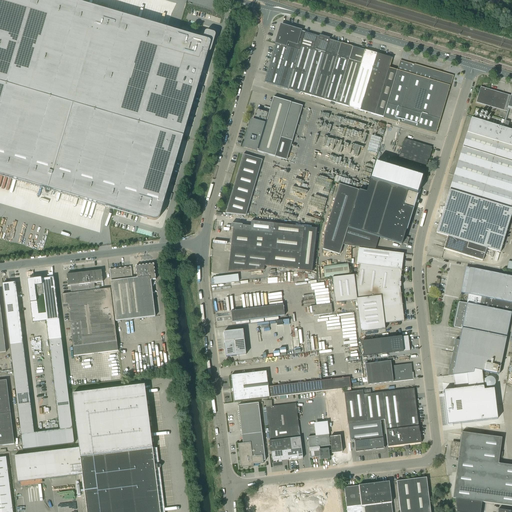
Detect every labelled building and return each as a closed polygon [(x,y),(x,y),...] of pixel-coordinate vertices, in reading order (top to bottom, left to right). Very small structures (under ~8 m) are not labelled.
[(0,0),(0,175),(44,188),(42,194),(46,195),(46,194),(51,195),(52,191),(105,206),(109,208),(136,216),(147,219),(153,220),(154,220),(155,220),(156,220),(157,220),(158,219),(159,218),(159,217),(160,216),(163,206),(183,137),(205,63),(205,62),(205,61),(204,60),(203,60),(203,59),(205,52),(207,53),(208,53),(209,53),(210,52),(211,51),(215,37),(215,36),(215,35),(215,34),(214,34),(213,33),(208,32),(207,32),(206,32),(205,32),(205,33),(204,33),(204,34),(203,37),(203,38),(202,38),(202,39),(201,39),(200,39),(194,37),(166,29),(105,11),(107,5),(103,4),(103,5),(102,5),(98,4),(96,8),(83,4),(68,0),(0,0)] [(300,50),(305,33),(284,27),(280,29),(276,43),(300,50)] [(312,96),(329,40),(305,33),(300,50),(294,70),(306,73),(300,93),(312,96)] [(324,100),(341,43),(329,40),(312,96),(324,100)] [(294,70),(300,50),(276,43),(264,82),(300,93),(306,73),(294,70)] [(336,103),(353,47),(341,43),(324,100),(336,103)] [(348,107),(365,50),(353,47),(336,103),(348,107)] [(360,111),(377,54),(365,50),(348,107),(360,111)] [(360,111),(376,115),(390,68),(392,58),(377,54),(360,111)] [(400,61),(397,70),(383,117),(383,118),(436,134),(453,76),(400,61)] [(390,68),(376,115),(383,117),(397,70),(390,68)] [(478,95),(476,103),(506,112),(508,107),(511,108),(511,96),(480,87),(478,95)] [(273,98),(257,152),(286,160),(302,106),(273,98)] [(250,119),(242,145),(257,150),(267,114),(256,110),(253,120),(250,119)] [(511,130),(471,118),(436,233),(447,237),(443,249),(459,254),(482,261),(484,255),(484,254),(486,249),(500,253),(511,213),(511,130)] [(391,158),(388,167),(422,177),(432,147),(404,139),(398,160),(391,158)] [(242,155),(225,214),(245,216),(262,160),(242,155)] [(359,191),(347,228),(379,238),(402,245),(404,237),(408,223),(409,220),(413,209),(417,195),(422,178),(378,164),(376,163),(371,180),(367,193),(359,191)] [(328,184),(325,183),(323,190),(326,190),(324,196),(330,197),(334,181),(329,180),(328,184)] [(324,234),(322,250),(339,255),(347,228),(359,191),(339,185),(324,234)] [(231,246),(228,273),(264,271),(264,267),(279,269),(278,273),(297,273),(297,271),(312,272),(317,229),(251,222),(250,226),(231,224),(231,229),(233,229),(233,230),(231,246)] [(403,254),(359,248),(357,265),(359,265),(358,274),(332,277),(335,303),(357,301),(360,332),(385,330),(384,324),(404,321),(400,287),(401,283),(400,282),(403,254)] [(350,274),(348,263),(323,266),(325,277),(350,274)] [(110,270),(111,281),(116,322),(155,317),(154,304),(151,280),(156,280),(155,275),(155,273),(155,271),(155,269),(155,268),(154,268),(154,266),(154,264),(153,264),(151,265),(151,264),(149,265),(150,265),(147,265),(146,265),(144,265),(143,265),(143,266),(141,266),(139,266),(137,266),(136,266),(135,267),(134,266),(131,266),(130,267),(130,268),(129,268),(126,268),(124,269),(124,268),(121,269),(118,269),(116,269),(116,270),(113,270),(113,269),(110,270)] [(502,356),(511,313),(511,310),(511,276),(470,268),(465,294),(469,294),(467,304),(459,302),(458,304),(454,326),(441,324),(430,325),(440,324),(454,327),(462,328),(453,375),(438,376),(438,377),(466,374),(473,373),(474,369),(482,371),(489,372),(499,374),(499,371),(501,372),(505,356),(502,356)] [(71,293),(62,295),(63,305),(68,304),(74,356),(118,351),(112,304),(110,289),(95,290),(94,283),(103,282),(101,270),(66,275),(68,287),(70,286),(71,293)] [(61,339),(54,278),(22,281),(27,323),(46,321),(46,322),(48,341),(61,339)] [(20,324),(15,282),(2,284),(10,345),(23,344),(20,325),(20,324)] [(283,304),(230,311),(232,322),(284,315),(283,304)] [(331,304),(312,306),(313,315),(332,313),(331,304)] [(246,355),(243,330),(223,332),(226,357),(246,355)] [(401,336),(362,340),(364,356),(409,351),(408,336),(401,337),(401,336)] [(61,339),(48,341),(59,430),(34,433),(21,435),(23,450),(36,448),(61,445),(74,444),(72,428),(61,339)] [(34,433),(23,344),(10,345),(21,435),(34,433)] [(391,361),(365,364),(367,385),(413,379),(411,364),(391,366),(391,361)] [(468,388),(443,391),(447,425),(497,419),(493,385),(484,386),(482,371),(474,369),(473,373),(466,374),(468,388)] [(314,392),(313,382),(268,387),(266,371),(231,376),(234,402),(299,394),(305,393),(314,392)] [(349,377),(339,379),(340,389),(344,388),(350,388),(349,377)] [(0,445),(14,444),(6,380),(0,381),(0,445)] [(17,482),(82,474),(86,511),(160,511),(155,471),(158,470),(157,466),(154,466),(144,386),(72,395),(79,449),(14,457),(17,482)] [(421,443),(414,388),(371,394),(370,389),(351,391),(350,388),(344,388),(345,392),(344,392),(348,423),(380,419),(384,419),(388,447),(421,443)] [(278,426),(276,406),(272,406),(271,400),(265,400),(268,427),(278,426)] [(238,405),(243,443),(243,449),(240,449),(242,466),(250,465),(250,466),(253,466),(253,464),(263,463),(263,461),(265,460),(258,403),(238,405)] [(296,403),(286,404),(287,415),(297,413),(296,403)] [(288,425),(287,415),(286,404),(276,406),(278,426),(288,425)] [(298,423),(297,413),(287,415),(288,425),(298,423)] [(380,419),(348,423),(348,424),(350,442),(354,441),(356,451),(383,448),(380,419)] [(288,425),(278,426),(268,427),(270,441),(281,439),(300,437),(298,423),(288,425)] [(453,442),(451,457),(458,458),(453,498),(511,506),(511,465),(498,464),(501,438),(461,432),(460,443),(453,442)] [(328,434),(308,437),(310,458),(320,457),(320,459),(329,459),(328,450),(322,450),(321,447),(330,446),(328,434)] [(345,435),(330,437),(332,453),(347,451),(345,435)] [(303,458),(300,438),(300,437),(281,439),(282,451),(286,450),(288,460),(289,460),(288,458),(290,458),(291,460),(303,458)] [(281,439),(270,441),(269,441),(270,451),(271,452),(272,462),(288,460),(286,450),(282,451),(281,439)] [(0,511),(12,511),(6,457),(0,457),(0,511)] [(426,478),(396,481),(400,511),(430,511),(426,479),(426,478)] [(391,511),(388,482),(344,488),(346,511),(391,511)] [(341,511),(339,489),(304,493),(306,511),(341,511)] [(249,511),(301,511),(300,494),(248,499),(249,511)] [(455,499),(456,511),(479,511),(481,503),(455,499)]
